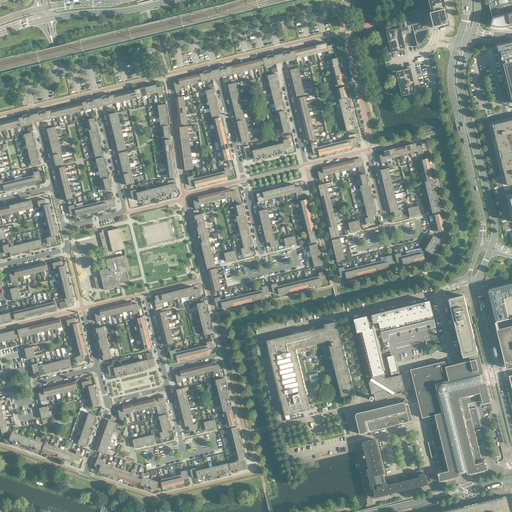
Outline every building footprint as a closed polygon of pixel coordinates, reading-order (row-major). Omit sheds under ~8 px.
[(433,28),(440,26),(447,24),(446,20),(446,19),(444,10),(446,10),(443,0),(427,0),(431,13),(424,15),(423,10),(423,9),(419,9),(415,9),(412,11),(409,13),(406,16),(405,20),(404,24),(405,27),(400,28),(385,31),(391,53),(405,49),(402,35),(414,32),(417,47),(418,46),(422,44),(425,41),(428,37),(428,33),(428,29),(426,29),(425,26),(432,24),(433,28)] [(511,0),(487,0),(492,18),(492,17),(511,12),(511,0)] [(511,12),(492,17),(492,19),(490,26),(493,27),(496,27),(498,28),(501,28),(504,28),(506,27),(509,27),(511,25),(511,27),(511,12)] [(511,42),(504,45),(499,46),(499,48),(502,58),(503,57),(504,60),(504,61),(511,58),(511,42)] [(324,57),(320,43),(318,43),(318,45),(316,46),(318,54),(321,53),(322,57),(324,57)] [(313,60),(310,45),(308,46),(308,47),(305,48),(307,56),(311,56),(312,60),(313,60)] [(303,62),(299,48),(297,49),(297,50),(294,51),(296,59),(300,58),(301,63),(303,62)] [(285,51),(285,52),(283,52),(284,53),(281,54),(274,56),(273,54),(271,55),(271,54),(268,55),(268,56),(266,56),(266,58),(263,58),(265,67),(283,62),(296,59),(294,51),(291,51),(291,50),(289,51),(289,50),(285,51)] [(261,72),(257,58),(255,59),(255,60),(252,61),(254,69),(258,69),(259,73),(261,72)] [(326,65),(326,66),(339,63),(338,62),(339,62),(338,58),(329,60),(330,64),(326,65)] [(511,58),(504,61),(502,60),(502,67),(503,69),(503,70),(503,71),(504,72),(504,73),(504,74),(504,75),(505,76),(505,77),(505,78),(506,80),(506,81),(507,82),(507,84),(507,85),(508,85),(508,86),(508,87),(509,87),(511,100),(511,58)] [(250,75),(247,61),(244,61),(245,63),(242,64),(244,72),(247,71),(248,75),(250,75)] [(240,78),(236,63),(234,64),(234,65),(231,66),(233,75),(237,74),(238,78),(240,78)] [(222,66),(222,67),(220,67),(220,69),(216,70),(210,71),(210,70),(208,70),(204,71),(205,71),(202,72),(203,73),(200,74),(202,82),(212,80),(218,78),(233,75),(231,66),(228,67),(228,66),(225,66),(222,66)] [(342,72),(341,69),(332,71),(333,74),(328,75),(329,77),(341,74),(341,72),(342,72)] [(416,85),(415,85),(413,79),(415,78),(412,69),(398,72),(404,98),(419,94),(416,85)] [(304,74),(304,73),(291,76),(292,77),(291,77),(292,81),(301,79),(300,75),(304,74)] [(197,88),(194,74),(191,74),(192,76),(189,77),(191,85),(194,84),(196,88),(197,88)] [(277,78),(276,74),(267,76),(268,80),(264,81),(264,82),(277,79),(276,78),(277,78)] [(187,90),(183,76),(181,77),(181,78),(178,79),(179,82),(180,87),(181,87),(184,87),(185,91),(187,90)] [(344,83),(343,79),(334,81),(335,85),(332,86),(332,87),(344,85),(343,83),(344,83)] [(307,85),(307,83),(294,86),(294,88),(293,88),(294,92),(303,89),(303,86),(307,85)] [(280,88),(279,84),(270,86),(271,90),(266,91),(267,93),(279,90),(279,88),(280,88)] [(154,99),(150,85),(148,85),(148,87),(145,87),(147,96),(151,95),(152,99),(154,99)] [(143,101),(140,87),(137,88),(138,89),(135,90),(137,98),(140,97),(141,101),(143,101)] [(242,89),(242,87),(229,90),(230,92),(229,92),(230,96),(239,93),(238,90),(242,89)] [(215,93),(214,89),(205,91),(206,95),(202,96),(202,97),(215,94),(214,93),(215,93)] [(133,104),(129,90),(127,90),(127,92),(124,92),(126,101),(130,100),(131,104),(133,104)] [(122,106),(119,92),(116,93),(117,94),(114,95),(116,103),(119,102),(120,107),(122,106)] [(348,96),(347,92),(338,95),(338,98),(335,99),(335,101),(339,100),(347,98),(347,96),(348,96)] [(104,95),(105,96),(103,96),(103,98),(96,100),(93,100),(93,99),(91,99),(87,99),(87,100),(85,101),(85,102),(82,103),(84,111),(95,108),(98,108),(116,103),(114,95),(111,96),(110,94),(108,95),(108,94),(104,95)] [(283,99),(282,95),(272,97),(273,101),(269,102),(269,103),(282,100),(282,99),(283,99)] [(309,98),(309,96),(297,99),(297,100),(296,101),(297,104),(307,102),(306,99),(309,98)] [(245,99),(244,98),(232,101),(232,102),(231,102),(232,106),(241,104),(240,100),(245,99)] [(357,124),(356,120),(354,120),(353,117),(352,117),(350,110),(352,110),(351,106),(352,106),(351,102),(350,103),(349,101),(348,102),(347,98),(339,100),(347,132),(355,130),(354,126),(355,126),(355,124),(357,124)] [(218,103),(217,99),(208,102),(209,105),(204,106),(205,108),(217,105),(217,103),(218,103)] [(80,117),(77,103),(74,103),(74,105),(72,105),(74,114),(77,113),(78,117),(80,117)] [(69,119),(66,105),(64,106),(64,107),(61,108),(63,116),(67,115),(68,120),(69,119)] [(285,109),(284,105),(275,108),(276,111),(272,112),(272,114),(285,111),(284,109),(285,109)] [(312,108),(311,107),(300,110),(300,111),(299,111),(300,115),(309,113),(308,109),(312,108)] [(59,122),(55,108),(53,108),(53,110),(50,111),(52,119),(56,118),(57,122),(59,122)] [(247,110),(247,108),(234,111),(235,113),(234,113),(235,117),(244,114),(243,111),(247,110)] [(41,111),(39,112),(40,113),(32,115),(30,116),(29,114),(27,115),(27,114),(24,115),(24,116),(21,116),(22,118),(19,118),(21,127),(34,123),(52,119),(50,111),(47,111),(47,110),(45,110),(41,111)] [(221,114),(220,110),(211,112),(211,116),(207,117),(208,119),(220,116),(220,114),(221,114)] [(288,120),(287,116),(278,118),(279,122),(274,123),(275,124),(287,121),(287,120),(288,120)] [(123,118),(123,117),(110,120),(111,121),(110,122),(111,125),(120,123),(119,119),(123,118)] [(314,119),(314,117),(302,120),(303,121),(302,122),(303,125),(312,123),(311,120),(314,119)] [(17,132),(13,118),(11,119),(11,120),(8,121),(10,129),(14,128),(15,133),(17,132)] [(96,122),(95,118),(86,120),(87,124),(83,125),(83,127),(96,124),(95,122),(96,122)] [(250,120),(250,119),(237,122),(237,123),(237,127),(247,125),(246,121),(250,120)] [(511,120),(492,125),(506,185),(511,183),(511,120)] [(224,126),(223,123),(214,125),(214,128),(211,129),(211,131),(223,128),(223,126),(224,126)] [(290,130),(289,126),(280,129),(281,132),(277,133),(277,135),(290,132),(289,130),(290,130)] [(126,129),(125,127),(113,130),(113,132),(112,132),(113,136),(122,134),(121,130),(126,129)] [(99,132),(98,128),(89,131),(90,134),(85,135),(86,137),(98,134),(98,132),(99,132)] [(317,129),(316,128),(305,130),(305,132),(304,132),(305,136),(314,134),(313,130),(317,129)] [(253,131),(252,129),(240,132),(240,134),(239,134),(240,138),(249,136),(248,132),(253,131)] [(61,133),(61,131),(48,134),(48,136),(49,140),(58,138),(57,134),(61,133)] [(34,136),(33,132),(24,135),(25,138),(21,139),(21,141),(34,138),(33,136),(34,136)] [(226,137),(225,133),(216,135),(217,139),(214,140),(214,141),(226,139),(225,137),(226,137)] [(356,134),(352,135),(348,136),(351,148),(357,146),(357,148),(360,147),(360,144),(358,145),(357,138),(357,137),(357,136),(356,135),(356,134)] [(128,140),(128,138),(115,141),(116,142),(115,143),(116,146),(125,144),(124,141),(128,140)] [(339,138),(338,139),(340,150),(342,150),(342,151),(346,150),(344,141),(340,142),(339,138)] [(101,143),(100,139),(91,141),(92,145),(88,146),(88,147),(101,145),(100,143),(101,143)] [(329,141),(327,141),(330,153),(331,153),(335,152),(333,143),(330,144),(329,141)] [(64,143),(63,142),(51,145),(51,146),(50,147),(51,150),(60,148),(59,145),(64,143)] [(37,147),(36,143),(27,145),(28,149),(23,150),(24,152),(36,149),(36,147),(37,147)] [(284,143),(252,151),(254,159),(258,158),(258,160),(267,157),(267,156),(270,155),(274,154),(274,156),(283,154),(282,152),(286,151),(286,148),(284,143)] [(413,157),(410,143),(407,144),(408,145),(405,146),(407,154),(410,153),(412,158),(413,157)] [(229,147),(228,144),(219,146),(220,149),(216,150),(217,152),(228,149),(228,148),(229,147)] [(316,144),(318,153),(319,156),(321,155),(321,156),(325,155),(323,146),(320,147),(319,144),(316,144)] [(403,160),(399,146),(397,146),(397,148),(394,149),(396,157),(400,156),(401,160),(403,160)] [(392,162),(389,148),(383,150),(384,154),(386,159),(389,158),(391,163),(392,162)] [(104,153),(103,149),(94,152),(95,155),(90,156),(91,158),(103,155),(103,154),(104,153)] [(131,152),(131,150),(118,153),(119,155),(118,155),(119,159),(128,157),(127,153),(131,152)] [(254,159),(252,151),(251,152),(248,152),(245,153),(246,158),(249,160),(254,159)] [(66,154),(66,152),(53,155),(54,157),(53,157),(54,161),(63,159),(62,155),(66,154)] [(39,157),(38,154),(29,156),(30,159),(26,160),(26,162),(39,159),(38,158),(39,157)] [(231,158),(230,154),(221,156),(222,160),(219,161),(219,163),(231,160),(230,158),(231,158)] [(362,158),(358,159),(354,160),(356,167),(358,167),(360,166),(364,165),(362,158)] [(352,174),(348,160),(346,160),(346,162),(343,162),(345,171),(349,170),(350,174),(352,174)] [(134,163),(134,161),(121,164),(121,166),(120,166),(121,170),(130,167),(130,164),(134,163)] [(107,166),(106,162),(97,164),(98,168),(94,169),(94,171),(107,168),(106,166),(107,166)] [(341,176),(338,162),(335,163),(336,164),(333,165),(335,173),(338,172),(339,177),(341,176)] [(431,168),(430,164),(421,166),(422,170),(418,170),(419,172),(430,169),(430,168),(431,168)] [(331,179),(327,165),(325,165),(325,167),(322,168),(323,170),(324,176),(325,176),(328,175),(329,179),(331,179)] [(69,168),(68,166),(56,169),(57,170),(56,171),(57,174),(66,172),(65,168),(69,168)] [(380,172),(381,176),(390,174),(389,170),(393,169),(393,167),(380,170),(380,172)] [(215,170),(214,170),(217,182),(218,181),(218,182),(222,181),(220,172),(216,173),(215,170)] [(31,173),(32,176),(34,175),(36,180),(41,179),(39,171),(31,173)] [(137,173),(136,172),(124,175),(124,176),(123,176),(124,180),(133,178),(132,174),(137,173)] [(205,172),(203,173),(206,184),(208,184),(208,185),(212,184),(209,175),(206,176),(205,172)] [(110,177),(109,173),(100,175),(97,176),(98,179),(96,180),(97,181),(109,178),(109,177),(110,177)] [(25,174),(23,174),(26,186),(27,186),(31,186),(29,176),(25,177),(25,174)] [(433,178),(432,174),(423,176),(424,180),(421,181),(421,183),(425,182),(433,180),(432,178),(433,178)] [(193,176),(195,184),(195,187),(197,187),(201,187),(199,177),(196,178),(195,175),(193,176)] [(14,176),(12,177),(15,188),(17,188),(17,189),(21,188),(18,179),(15,180),(14,176)] [(71,178),(71,177),(59,179),(59,181),(59,185),(69,183),(68,179),(71,178)] [(396,179),(395,178),(383,181),(383,182),(382,183),(383,186),(392,184),(391,181),(396,179)] [(167,181),(168,185),(170,193),(176,192),(177,193),(180,192),(179,190),(178,190),(175,179),(167,181)] [(369,183),(368,179),(359,181),(360,185),(355,186),(356,187),(368,184),(368,183),(369,183)] [(442,206),(441,202),(440,202),(439,199),(438,199),(436,192),(437,192),(436,188),(438,188),(437,184),(435,184),(435,183),(434,183),(433,180),(425,182),(432,214),(441,212),(440,208),(441,208),(441,206),(442,206)] [(331,182),(326,183),(318,185),(319,187),(318,187),(319,191),(328,189),(327,185),(331,184),(331,182)] [(112,187),(111,183),(102,185),(103,189),(99,190),(99,192),(112,189),(111,187),(112,187)] [(292,198),(289,184),(286,185),(287,186),(284,187),(286,195),(289,194),(290,199),(292,198)] [(291,185),(291,184),(289,184),(292,198),(294,198),(293,193),(296,193),(297,193),(295,187),(294,184),(291,185)] [(166,196),(167,196),(167,194),(170,193),(168,185),(137,193),(136,193),(138,198),(138,201),(142,200),(142,202),(144,201),(144,203),(148,202),(148,200),(151,199),(151,198),(158,196),(158,198),(162,197),(162,198),(166,197),(166,196)] [(74,189),(73,187),(62,190),(62,191),(61,192),(62,195),(71,193),(70,190),(74,189)] [(281,201),(278,187),(276,187),(276,189),(273,190),(275,198),(279,197),(280,201),(281,201)] [(398,190),(398,188),(385,191),(386,193),(385,193),(386,197),(395,195),(394,191),(398,190)] [(227,203),(224,189),(221,189),(222,191),(219,192),(221,200),(225,199),(226,203),(227,203)] [(271,203),(267,189),(265,190),(266,191),(263,192),(265,200),(268,200),(269,204),(271,203)] [(371,193),(370,189),(361,192),(362,195),(358,196),(358,198),(371,195),(371,193)] [(217,205),(213,191),(211,192),(211,193),(208,194),(210,202),(211,207),(217,205)] [(265,204),(265,200),(263,192),(256,194),(258,202),(257,202),(258,206),(265,204)] [(334,195),(333,193),(321,196),(321,198),(320,198),(321,201),(330,199),(330,196),(334,195)] [(206,208),(203,194),(200,194),(201,196),(198,197),(198,200),(200,205),(203,204),(205,208),(206,208)] [(96,199),(95,199),(98,211),(99,211),(103,211),(101,201),(97,202),(96,199)] [(116,204),(114,199),(111,200),(108,200),(106,201),(108,208),(114,207),(114,206),(115,205),(116,204)] [(307,201),(306,199),(295,202),(296,208),(299,207),(309,205),(308,201),(307,201)] [(401,201),(400,199),(388,202),(388,203),(387,204),(388,207),(397,205),(397,202),(401,201)] [(28,214),(25,200),(23,201),(23,202),(20,203),(22,211),(26,210),(27,214),(28,214)] [(374,204),(373,200),(364,202),(365,206),(360,207),(361,209),(374,205),(373,204),(374,204)] [(86,201),(84,202),(87,214),(88,213),(89,214),(93,213),(90,204),(87,205),(86,201)] [(18,217),(14,203),(12,203),(12,205),(9,205),(11,214),(15,213),(16,217),(18,217)] [(412,217),(415,216),(413,207),(409,208),(408,203),(406,204),(410,217),(411,216),(412,217)] [(73,205),(75,213),(76,216),(78,216),(78,217),(82,216),(80,206),(77,207),(76,204),(73,205)] [(242,207),(242,204),(233,206),(234,210),(230,211),(230,213),(244,209),(244,207),(242,207)] [(336,205),(335,204),(323,207),(324,208),(323,208),(324,212),(333,210),(332,206),(336,205)] [(309,208),(309,205),(299,207),(300,210),(297,211),(297,213),(309,210),(309,209),(309,208)] [(271,208),(267,209),(259,211),(259,213),(258,213),(259,217),(268,215),(267,211),(272,210),(271,208)] [(53,213),(52,209),(43,211),(44,215),(40,216),(41,217),(52,214),(52,213),(53,213)] [(377,214),(376,210),(366,212),(367,216),(364,217),(364,219),(365,219),(373,217),(376,216),(376,214),(377,214)] [(199,243),(200,244),(201,244),(202,247),(210,245),(202,214),(194,216),(195,219),(194,220),(194,221),(193,221),(193,225),(195,225),(196,228),(197,228),(199,235),(198,236),(198,239),(197,239),(198,243),(199,243)] [(338,216),(338,214),(326,217),(326,219),(327,223),(336,220),(335,217),(338,216)] [(312,219),(311,215),(302,218),(299,218),(300,224),(312,221),(311,219),(312,219)] [(373,217),(365,219),(365,221),(363,221),(363,223),(364,225),(374,222),(373,217)] [(349,218),(347,218),(350,231),(352,231),(356,231),(354,221),(350,222),(349,218)] [(55,223),(54,219),(45,222),(46,225),(43,226),(43,228),(55,225),(54,224),(55,223)] [(274,221),(274,219),(261,222),(262,223),(261,223),(262,227),(271,225),(270,222),(274,221)] [(247,224),(246,220),(237,222),(238,225),(234,227),(234,228),(247,225),(246,224),(247,224)] [(315,230),(314,226),(305,228),(306,231),(302,232),(303,234),(306,233),(314,231),(314,230),(315,230)] [(125,249),(119,228),(108,231),(107,229),(101,230),(102,232),(99,233),(105,254),(107,254),(108,256),(113,255),(113,252),(125,249)] [(277,231),(277,229),(264,232),(264,234),(264,238),(273,235),(273,232),(277,231)] [(58,234),(57,230),(48,232),(49,235),(46,236),(46,238),(55,236),(57,236),(57,234),(58,234)] [(250,234),(249,230),(240,232),(241,236),(237,237),(237,239),(249,236),(249,234),(250,234)] [(288,247),(291,246),(289,237),(286,238),(285,234),(283,234),(286,247),(287,246),(288,247)] [(437,251),(439,248),(438,247),(440,244),(439,243),(441,240),(433,236),(425,250),(432,254),(434,251),(435,252),(436,250),(437,251)] [(30,237),(29,238),(32,250),(33,250),(33,251),(37,250),(35,241),(31,242),(30,237)] [(20,240),(18,240),(21,253),(23,253),(27,253),(24,243),(21,244),(20,240)] [(253,245),(252,241),(243,243),(243,246),(240,247),(240,249),(241,249),(249,247),(252,246),(252,245),(253,245)] [(8,244),(10,253),(10,256),(12,255),(12,256),(16,255),(14,246),(11,247),(10,243),(8,243),(8,244)] [(215,244),(210,245),(202,247),(202,249),(202,253),(212,251),(211,247),(215,246),(215,244)] [(225,248),(223,249),(226,261),(228,261),(228,262),(232,261),(230,252),(226,253),(225,248)] [(129,271),(125,255),(106,260),(107,265),(108,268),(99,271),(101,276),(94,278),(97,289),(104,287),(104,290),(120,286),(119,283),(129,281),(127,272),(129,271)] [(218,257),(217,255),(205,258),(205,259),(204,260),(205,264),(214,261),(213,258),(218,257)] [(44,276),(40,262),(38,263),(38,264),(35,265),(37,273),(41,272),(42,276),(44,276)] [(33,279),(30,265),(27,265),(28,267),(25,267),(27,276),(30,275),(31,279),(33,279)] [(344,266),(344,267),(346,275),(345,275),(346,278),(348,278),(348,279),(352,278),(350,269),(347,269),(346,266),(344,266)] [(22,281),(19,267),(17,268),(17,269),(14,270),(15,273),(16,278),(20,277),(21,282),(22,281)] [(68,275),(67,271),(58,273),(59,277),(55,278),(56,279),(67,276),(67,275),(68,275)] [(316,273),(317,276),(320,276),(321,281),(326,280),(324,272),(318,273),(318,272),(316,273)] [(70,285),(70,281),(61,284),(61,287),(58,288),(58,290),(70,287),(70,285)] [(511,283),(504,285),(495,287),(490,289),(489,292),(488,292),(489,296),(490,302),(493,312),(495,320),(496,322),(508,319),(507,319),(507,317),(508,317),(506,309),(503,299),(507,298),(511,296),(511,283)] [(9,291),(10,295),(19,293),(19,289),(23,288),(22,286),(10,289),(10,291),(9,291)] [(191,301),(187,287),(185,287),(185,289),(183,289),(185,297),(188,297),(189,301),(191,301)] [(180,303),(177,289),(175,290),(175,291),(172,292),(174,300),(178,299),(179,304),(180,303)] [(73,296),(72,292),(63,294),(64,298),(61,299),(61,300),(65,299),(73,298),(72,296),(73,296)] [(170,306),(166,292),(164,292),(164,294),(161,295),(163,303),(167,302),(168,306),(170,306)] [(155,294),(152,295),(152,298),(154,297),(155,302),(157,308),(164,307),(163,303),(161,295),(155,296),(155,294)] [(220,296),(220,297),(222,305),(222,308),(224,308),(224,309),(228,308),(226,299),(223,300),(222,296),(220,296)] [(460,297),(448,299),(451,313),(452,314),(453,319),(454,319),(455,322),(454,323),(455,327),(455,329),(462,358),(469,356),(477,354),(476,350),(476,351),(475,347),(476,347),(470,324),(469,320),(467,311),(463,296),(460,297)] [(74,303),(73,298),(65,299),(65,301),(66,304),(67,307),(73,306),(72,305),(73,304),(74,303)] [(46,300),(44,301),(47,312),(48,312),(49,313),(52,312),(50,303),(47,304),(46,300)] [(433,315),(429,301),(371,315),(371,316),(370,317),(373,328),(369,329),(366,316),(358,318),(355,319),(358,332),(362,331),(373,376),(384,374),(383,370),(385,370),(373,323),(378,322),(380,328),(387,357),(393,356),(395,363),(402,361),(402,359),(403,358),(405,358),(428,352),(427,347),(426,341),(438,338),(436,330),(436,329),(436,327),(434,319),(433,315)] [(129,316),(125,302),(123,302),(123,304),(121,305),(122,313),(126,312),(127,316),(129,316)] [(212,324),(212,322),(210,323),(210,320),(211,320),(209,311),(209,310),(208,307),(207,304),(206,305),(205,302),(197,304),(199,313),(202,323),(205,336),(213,334),(212,331),(214,330),(213,328),(213,324),(212,324)] [(35,303),(33,303),(36,315),(38,314),(38,315),(42,314),(40,305),(36,306),(35,303)] [(118,318),(115,304),(113,305),(113,306),(110,307),(112,315),(116,314),(117,319),(118,318)] [(23,306),(24,309),(26,317),(27,317),(28,318),(31,317),(29,308),(25,309),(25,305),(23,306)] [(108,321),(104,307),(102,307),(102,309),(99,310),(100,313),(101,318),(102,318),(105,317),(106,321),(108,321)] [(170,312),(169,310),(158,313),(158,315),(157,315),(158,319),(167,317),(166,313),(170,312)] [(144,320),(143,317),(135,319),(136,323),(131,324),(132,326),(146,322),(145,320),(144,320)] [(57,333),(54,319),(52,320),(52,321),(49,322),(51,330),(55,329),(56,334),(57,333)] [(172,323),(172,321),(160,324),(161,325),(160,326),(161,329),(170,327),(169,324),(172,323)] [(47,336),(43,322),(41,322),(41,324),(39,324),(41,333),(44,332),(45,336),(47,336)] [(334,322),(324,325),(325,328),(311,332),(311,330),(266,341),(278,387),(283,411),(285,416),(310,409),(309,404),(308,400),(306,394),(296,354),(317,349),(316,344),(320,343),(319,341),(323,340),(324,342),(328,341),(330,351),(332,351),(333,355),(331,355),(333,364),(335,363),(336,367),(334,368),(336,376),(338,375),(339,380),(337,380),(339,388),(341,388),(342,392),(340,392),(341,396),(351,394),(352,399),(355,398),(354,395),(355,394),(343,342),(341,343),(337,324),(335,324),(334,322)] [(380,328),(378,322),(373,323),(385,370),(383,370),(384,374),(385,379),(394,377),(393,374),(391,375),(390,372),(387,357),(380,328)] [(36,338),(33,324),(31,325),(31,326),(28,327),(30,335),(34,334),(35,339),(36,338)] [(511,325),(510,326),(495,330),(505,367),(511,365),(511,325)] [(26,341),(22,327),(20,327),(20,329),(17,330),(19,338),(23,337),(24,341),(26,341)] [(96,338),(97,340),(98,340),(99,342),(97,343),(100,352),(99,352),(100,355),(101,355),(101,358),(103,357),(103,360),(112,358),(104,327),(96,329),(96,332),(95,332),(95,334),(95,335),(96,338)] [(82,332),(81,328),(72,330),(73,334),(69,335),(70,337),(81,334),(81,332),(82,332)] [(146,330),(146,328),(138,330),(138,333),(134,334),(134,336),(148,333),(148,330),(146,330)] [(175,333),(174,332),(163,334),(163,336),(162,336),(163,340),(172,338),(171,334),(175,333)] [(149,341),(148,338),(140,340),(141,344),(137,345),(137,346),(151,343),(150,341),(149,341)] [(85,342),(84,339),(75,341),(75,345),(72,345),(72,347),(84,344),(84,343),(85,342)] [(197,344),(196,344),(198,356),(200,356),(204,355),(202,346),(198,347),(197,344)] [(37,348),(37,346),(24,349),(25,351),(24,351),(25,354),(34,352),(33,349),(37,348)] [(187,346),(185,347),(188,358),(189,358),(190,359),(193,358),(191,349),(188,350),(187,346)] [(177,349),(175,350),(177,358),(176,358),(177,361),(179,360),(179,361),(183,360),(181,351),(178,352),(177,349)] [(483,372),(479,355),(469,358),(470,361),(445,367),(444,361),(410,370),(415,388),(415,391),(416,393),(417,398),(422,418),(427,417),(433,441),(428,442),(431,457),(437,456),(440,471),(437,471),(439,481),(457,477),(458,476),(459,475),(459,474),(438,389),(437,386),(469,378),(470,378),(473,377),(474,377),(481,375),(482,375),(482,374),(483,373),(483,372)] [(59,356),(58,357),(61,369),(62,369),(63,370),(66,369),(64,360),(61,361),(59,356)] [(397,371),(395,363),(393,356),(387,357),(390,372),(397,371)] [(49,359),(47,359),(50,372),(52,372),(52,373),(56,372),(54,362),(50,363),(49,359)] [(142,371),(145,371),(144,369),(153,367),(153,366),(154,365),(155,364),(153,359),(150,360),(147,360),(146,361),(146,360),(114,368),(115,373),(116,376),(119,375),(119,377),(122,376),(122,377),(125,376),(125,375),(127,375),(126,373),(129,373),(130,374),(139,372),(139,373),(143,372),(142,371)] [(37,363),(39,372),(39,375),(41,374),(42,375),(45,374),(43,365),(40,366),(39,362),(37,363)] [(209,377),(206,363),(204,363),(204,365),(201,365),(203,373),(207,373),(208,377),(209,377)] [(199,379),(195,365),(193,366),(193,367),(191,368),(193,376),(196,375),(197,380),(199,379)] [(188,382),(185,368),(183,368),(183,370),(180,371),(180,373),(182,379),(182,378),(186,378),(187,382),(188,382)] [(399,370),(397,371),(390,372),(391,375),(393,374),(394,377),(385,379),(384,374),(373,376),(367,378),(371,394),(374,394),(375,401),(394,396),(396,393),(396,392),(405,390),(401,375),(400,375),(399,370)] [(452,390),(484,383),(482,379),(479,373),(415,388),(416,393),(417,398),(437,393),(457,474),(465,472),(472,471),(452,390)] [(233,404),(232,400),(231,400),(230,398),(229,399),(228,396),(230,396),(228,387),(229,386),(228,382),(227,383),(226,381),(225,381),(224,378),(216,380),(223,411),(232,409),(231,406),(232,406),(232,404),(233,404)] [(73,395),(69,381),(67,382),(67,383),(64,384),(66,392),(70,391),(71,395),(73,395)] [(482,382),(477,384),(446,391),(466,472),(467,473),(468,474),(469,474),(470,474),(477,472),(487,470),(485,460),(481,461),(473,428),(481,426),(476,408),(469,409),(467,404),(480,401),(480,404),(490,402),(486,384),(485,384),(485,383),(484,383),(484,382),(483,382),(482,382)] [(62,398),(59,384),(56,384),(57,386),(54,386),(56,395),(60,394),(61,398),(62,398)] [(52,400),(48,386),(46,387),(46,388),(43,389),(44,392),(45,397),(46,397),(49,396),(50,401),(52,400)] [(97,394),(96,390),(87,392),(88,396),(84,397),(84,398),(97,395),(96,394),(97,394)] [(191,393),(190,392),(178,395),(178,396),(177,396),(178,400),(187,398),(186,394),(191,393)] [(168,414),(163,395),(158,396),(158,397),(155,398),(157,406),(156,406),(159,416),(168,414)] [(152,412),(149,398),(146,399),(147,400),(144,401),(146,409),(149,408),(150,413),(152,412)] [(404,402),(387,406),(357,413),(356,414),(355,414),(355,415),(355,416),(359,434),(412,421),(408,404),(406,405),(406,403),(408,402),(408,401),(407,401),(407,400),(406,399),(405,400),(404,400),(404,401),(404,402)] [(100,404),(99,400),(90,403),(91,406),(86,407),(87,409),(99,406),(99,404),(100,404)] [(142,415),(138,401),(136,401),(136,403),(133,404),(135,412),(139,411),(140,415),(142,415)] [(193,404),(193,402),(180,405),(181,407),(180,407),(181,411),(190,408),(189,405),(193,404)] [(131,417),(128,403),(125,404),(126,405),(122,406),(123,409),(124,414),(125,414),(128,413),(129,418),(131,417)] [(39,410),(40,414),(49,411),(48,408),(52,407),(52,405),(39,408),(40,410),(39,410)] [(88,415),(87,418),(96,421),(97,418),(96,417),(97,416),(84,412),(84,413),(88,415)] [(196,414),(195,413),(183,416),(183,417),(182,417),(183,421),(192,419),(191,415),(196,414)] [(169,418),(168,414),(159,416),(160,420),(155,421),(156,422),(168,419),(168,418),(169,418)] [(235,418),(234,415),(225,417),(226,420),(222,421),(223,423),(234,420),(234,418),(235,418)] [(205,417),(203,418),(206,430),(208,430),(208,431),(212,430),(209,421),(206,421),(205,417)] [(121,424),(108,420),(108,422),(107,421),(106,425),(115,428),(116,425),(120,426),(121,424)] [(93,426),(81,422),(80,424),(85,425),(83,429),(92,432),(93,428),(93,426)] [(171,428),(170,424),(161,427),(162,430),(158,431),(159,433),(160,433),(168,431),(171,430),(170,428),(171,428)] [(115,428),(106,425),(104,429),(105,429),(105,430),(117,435),(118,433),(113,432),(115,428)] [(13,444),(17,446),(17,444),(21,445),(21,444),(25,445),(28,446),(28,448),(31,449),(31,450),(34,452),(35,450),(36,451),(37,449),(40,451),(43,442),(12,432),(9,440),(13,441),(12,443),(14,443),(13,444)] [(90,436),(77,432),(77,434),(81,436),(80,439),(89,442),(90,438),(89,438),(90,436)] [(144,432),(142,432),(145,445),(147,445),(151,444),(148,435),(145,436),(144,432)] [(111,438),(102,435),(101,439),(102,439),(101,441),(114,445),(114,443),(110,442),(111,438)] [(133,435),(131,435),(134,448),(136,447),(136,448),(140,447),(138,438),(134,439),(133,435)] [(89,442),(80,439),(79,442),(74,441),(74,443),(86,447),(87,445),(88,446),(89,442)] [(375,442),(374,439),(362,442),(368,468),(366,469),(372,490),(375,490),(375,491),(373,491),(375,497),(428,484),(426,477),(386,487),(384,475),(385,474),(377,441),(375,442)] [(50,445),(45,443),(42,451),(44,452),(43,453),(47,454),(50,445)] [(54,446),(50,445),(47,454),(51,455),(51,454),(53,455),(56,443),(55,443),(54,446)] [(64,450),(60,448),(57,457),(61,459),(61,458),(63,458),(67,446),(65,445),(64,450)] [(108,449),(99,446),(98,449),(98,451),(110,455),(111,453),(107,452),(108,449)] [(73,453),(71,452),(68,461),(71,462),(72,461),(73,462),(74,459),(77,451),(77,450),(75,449),(73,453)] [(82,453),(77,451),(74,459),(79,461),(82,453)] [(245,459),(245,457),(237,459),(232,460),(233,462),(229,463),(231,471),(234,470),(234,473),(238,472),(238,471),(247,468),(245,459)] [(95,466),(100,468),(103,460),(98,458),(95,466)] [(103,459),(103,460),(100,468),(99,470),(101,471),(100,472),(104,473),(107,464),(104,463),(105,460),(103,459)] [(111,466),(107,464),(104,473),(108,474),(109,474),(114,462),(112,461),(111,466)] [(115,463),(114,462),(109,474),(111,475),(114,477),(117,468),(114,467),(115,463)] [(207,478),(209,478),(209,476),(212,476),(212,477),(221,475),(222,476),(225,475),(225,474),(227,473),(227,472),(230,471),(228,463),(197,471),(196,471),(197,476),(198,479),(201,478),(202,480),(204,479),(204,481),(208,480),(207,478)] [(121,469),(117,468),(114,477),(118,478),(118,477),(120,478),(124,466),(122,466),(121,469)] [(125,467),(124,466),(120,478),(121,478),(121,479),(125,480),(128,471),(124,470),(125,467)] [(131,473),(128,471),(125,480),(128,481),(130,481),(134,470),(132,469),(131,473)] [(136,470),(134,470),(130,481),(131,482),(135,484),(138,475),(135,474),(136,470)] [(141,476),(138,475),(135,484),(138,485),(139,484),(140,485),(143,477),(144,474),(144,473),(143,473),(141,476)] [(145,490),(149,491),(150,489),(152,490),(152,489),(156,490),(159,482),(143,477),(140,485),(144,486),(143,487),(146,488),(145,490)] [(509,511),(507,500),(506,497),(443,511),(509,511)]
